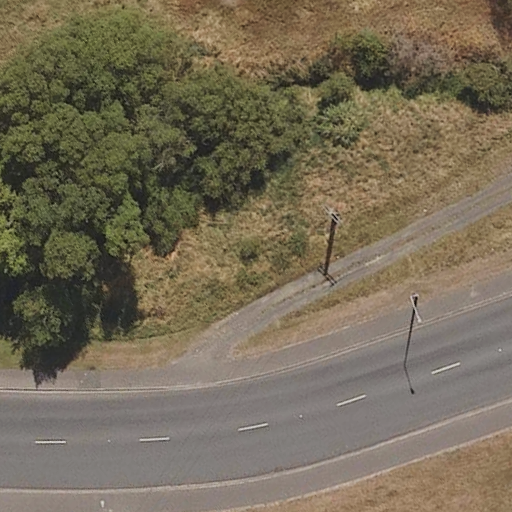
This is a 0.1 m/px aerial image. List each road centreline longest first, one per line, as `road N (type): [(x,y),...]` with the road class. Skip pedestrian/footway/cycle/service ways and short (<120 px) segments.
road 1 (secondary): [(0,442),(117,444),(226,433),(343,405),(511,349)]
road 2 (track): [(117,444),(219,340),(511,182)]
